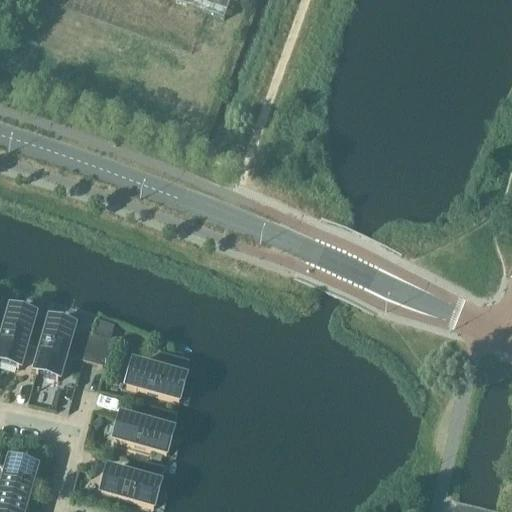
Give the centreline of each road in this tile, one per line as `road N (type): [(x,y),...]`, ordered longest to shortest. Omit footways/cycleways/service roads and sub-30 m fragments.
road 1 (tertiary): [(479,329),(296,246),(0,136)]
road 2 (residential): [(437,511),(479,329)]
